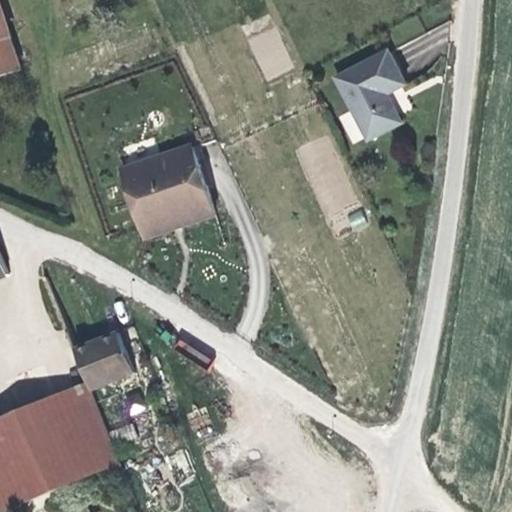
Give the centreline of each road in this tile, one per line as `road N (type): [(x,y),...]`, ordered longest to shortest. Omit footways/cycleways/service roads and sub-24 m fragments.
road 1 (residential): [(396,461),(465,140),(469,0)]
road 2 (residential): [(396,461),(139,289),(0,225)]
